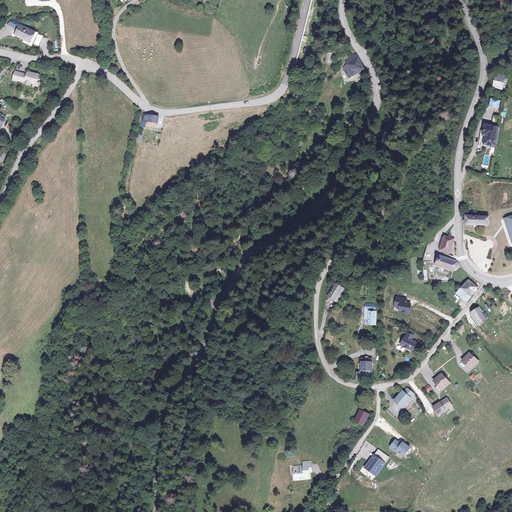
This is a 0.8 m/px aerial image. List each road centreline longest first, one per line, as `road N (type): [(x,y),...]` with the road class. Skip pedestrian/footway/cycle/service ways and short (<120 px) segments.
road 1 (tertiary): [(375,89),(358,145),(320,202),(229,282),(204,351),(170,403),(157,511)]
road 2 (residential): [(378,387),(331,375),(315,326),(323,268),(356,227),(375,178),(388,103),(375,89)]
road 3 (tertiary): [(487,280),(465,263),(458,231),(459,144),(484,62),(466,0)]
road 4 (residential): [(307,0),(291,70),(275,97),(171,112),(142,107)]
road 5 (track): [(180,511),(190,396),(209,357),(211,326)]
road 6 (residential): [(86,64),(0,197)]
road 7 (residential): [(487,280),(415,374),(378,387)]
road 8 (residential): [(378,387),(375,420),(325,494)]
road 9 (residential): [(142,107),(113,33),(134,0)]
